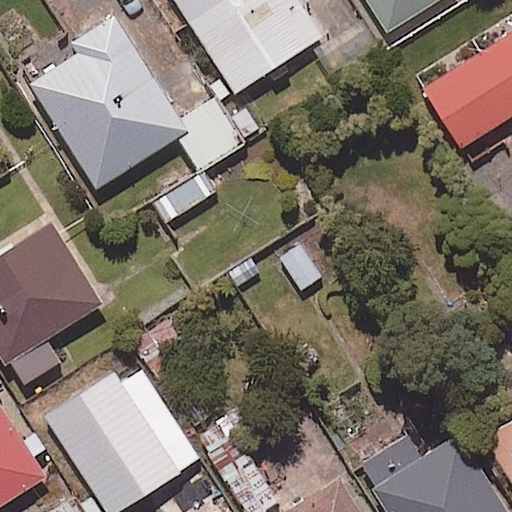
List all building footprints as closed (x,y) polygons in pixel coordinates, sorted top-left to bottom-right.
[(179,0),(239,89),(326,31),(305,0),(179,0)] [(434,0),(372,0),(390,28),(434,0)] [(185,116),(118,12),(74,40),(80,49),(34,79),(101,183),(180,133),(203,168),(248,139),(219,94),(185,116)] [(458,146),(498,121),(511,143),(511,29),(421,87),(458,146)] [(0,156),(0,180),(10,174),(0,156)] [(188,180),(179,167),(148,186),(168,218),(217,188),(206,169),(188,180)] [(107,299),(56,218),(0,252),(0,343),(24,382),(63,357),(49,335),(107,299)] [(511,323),(504,329),(511,341),(511,364),(503,370),(511,385),(511,414),(483,433),(511,478),(511,323)] [(129,379),(121,366),(50,412),(114,511),(202,455),(146,368),(129,379)] [(0,503),(50,472),(0,394),(0,511),(5,511),(0,503)] [(258,511),(281,498),(228,413),(198,432),(249,511),(258,511)] [(419,456),(406,434),(357,465),(387,511),(507,511),(456,432),(419,456)] [(365,511),(343,477),(287,511),(365,511)] [(87,511),(74,491),(45,510),(46,511),(87,511)]
